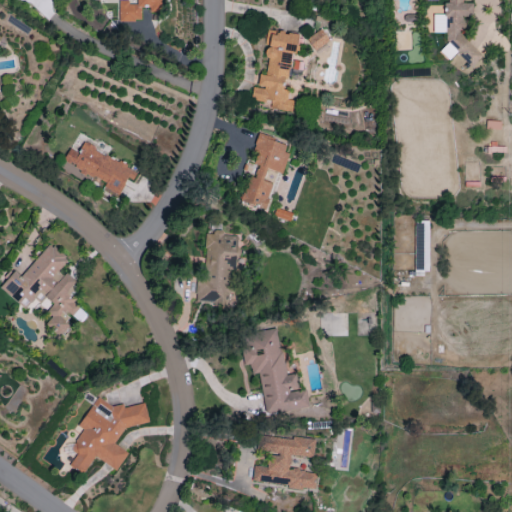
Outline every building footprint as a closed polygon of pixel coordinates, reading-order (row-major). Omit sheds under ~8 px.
[(160,10),(160,0),(134,0),(135,2),(119,1),(118,20),(140,21),(141,9),(160,10)] [(470,0),(447,0),(447,1),(445,3),(444,45),(439,50),(448,60),(456,52),(470,67),(480,57),(480,54),(459,32),(464,27),(464,15),(472,15),(472,2),(471,2),(470,0)] [(250,100),(263,102),(262,107),(291,112),(293,100),(287,99),(289,90),(287,90),(296,33),(270,29),(262,74),(259,74),(257,86),(252,85),(250,100)] [(306,38),(314,50),(328,41),(321,29),(306,38)] [(266,208),(271,183),(262,181),(265,169),(282,172),(288,141),(257,135),(251,164),(256,165),(254,175),(246,174),(240,203),(266,208)] [(118,195),(127,177),(132,180),(137,170),(82,143),(77,152),(69,148),(62,161),(105,183),(103,187),(118,195)] [(195,301),(228,302),(228,269),(236,269),(237,233),(205,232),(204,270),(196,270),(195,301)] [(265,414),(308,407),(305,389),(296,390),(293,374),(283,375),(276,328),(243,333),(245,347),(241,348),(243,365),(250,364),(251,374),(258,373),(265,414)] [(148,422),(144,402),(125,406),(121,404),(112,406),(96,396),(78,426),(82,428),(72,445),(75,456),(73,458),(76,470),(83,474),(93,456),(116,470),(127,452),(114,444),(123,427),(148,422)] [(314,439),(257,435),(256,451),(268,452),(267,466),(253,466),(252,483),(313,487),(314,471),(289,469),(290,456),(313,457),(314,439)]
